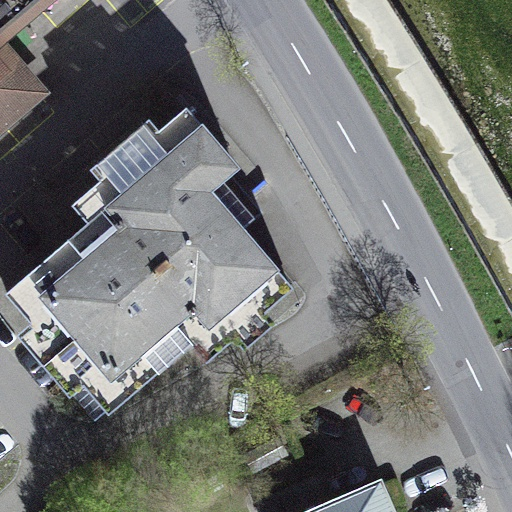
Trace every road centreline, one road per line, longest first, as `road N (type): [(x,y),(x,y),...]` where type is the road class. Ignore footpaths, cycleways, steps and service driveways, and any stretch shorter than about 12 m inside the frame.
road 1 (secondary): [(511,451),(274,10)]
road 2 (residential): [(0,221),(274,10)]
